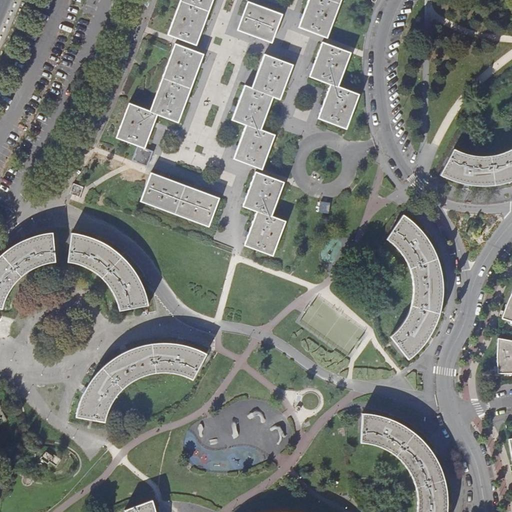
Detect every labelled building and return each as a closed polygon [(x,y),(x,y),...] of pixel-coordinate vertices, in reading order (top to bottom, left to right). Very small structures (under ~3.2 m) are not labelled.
[(180,0),(167,35),(196,45),(212,0),(180,0)] [(340,0),(308,0),(298,28),(327,38),(340,0)] [(282,14),(247,1),(236,30),(271,43),(282,14)] [(351,52),(322,42),(309,77),(330,85),(318,119),(347,129),(359,94),(338,87),(351,52)] [(137,146),(131,162),(147,167),(153,152),(144,149),(156,116),(177,123),(203,54),(174,44),(149,111),(128,103),(116,138),(137,146)] [(246,125),(233,159),(262,170),(274,135),(261,130),(273,97),(280,99),(292,65),(264,55),(251,88),(245,86),(232,120),(246,125)] [(453,150),(440,175),(451,180),(461,184),(471,185),(483,186),(495,186),(508,182),(511,180),(511,149),(507,152),(498,155),(489,156),(477,156),(464,153),(453,150)] [(284,183),(255,172),(242,208),(256,212),(244,246),(273,256),(285,221),(272,216),(284,183)] [(220,199),(151,173),(140,202),(209,227),(220,199)] [(84,188),(75,185),(72,194),(81,198),(84,188)] [(403,215),(386,239),(393,244),(399,249),(403,256),(407,261),(410,269),(413,279),(413,290),(412,299),(410,309),(405,319),(400,328),(390,337),(408,361),(423,347),(429,337),(435,327),(439,317),(442,306),(443,295),(444,287),(443,276),(440,264),(435,252),(430,242),(422,231),(413,222),(403,215)] [(55,263),(52,234),(42,235),(32,238),(23,241),(15,245),(5,253),(0,257),(0,309),(1,310),(5,298),(9,290),(13,285),(20,277),(29,271),(37,267),(46,264),(55,263)] [(85,236),(72,234),(67,263),(79,265),(87,269),(94,273),(101,279),(108,286),(111,291),(116,300),(119,311),(148,306),(144,292),(140,282),(135,273),(128,264),(123,258),(114,251),(105,245),(96,240),(85,236)] [(511,293),(508,302),(502,319),(511,322),(511,293)] [(511,341),(499,339),(498,346),(497,357),(498,374),(511,374),(511,341)] [(77,419),(105,423),(106,417),(109,409),(113,402),(118,396),(124,389),(131,383),(138,379),(148,376),(157,374),(167,373),(175,373),(185,376),(193,379),(207,354),(193,348),(181,344),(167,343),(155,343),(142,346),(130,350),(120,355),(110,362),(101,371),(94,378),(87,388),(80,403),(77,419)] [(374,415),(362,415),(361,444),(369,445),(377,447),(386,450),(392,453),(397,458),(402,462),(408,469),(413,478),(416,488),(417,497),(418,506),(416,511),(448,511),(449,505),(448,494),(447,482),(443,471),(437,459),(428,447),(419,436),(407,428),(396,422),(385,418),(374,415)] [(156,511),(156,510),(152,499),(124,510),(124,511),(156,511)]
